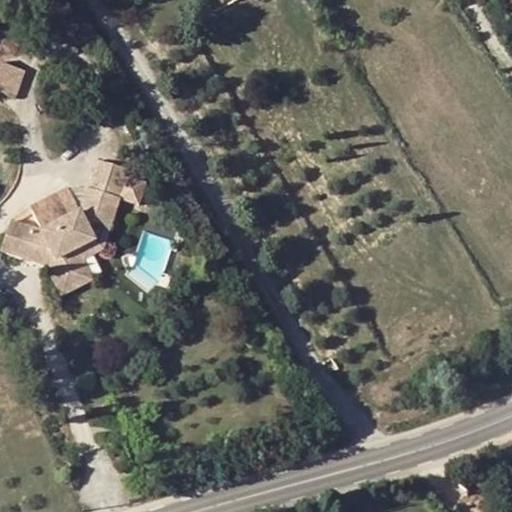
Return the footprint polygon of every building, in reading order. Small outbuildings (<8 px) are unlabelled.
[(29,51),(6,41),(0,55),(0,65),(20,74),(29,51)] [(20,74),(0,65),(0,94),(13,100),(22,75),(20,74)] [(63,79),(49,85),(55,100),(69,95),(63,79)] [(38,251),(46,267),(61,297),(83,286),(68,254),(94,241),(86,225),(92,222),(96,220),(111,225),(120,199),(86,189),(79,212),(40,232),(10,222),(0,248),(0,251),(22,259),(25,247),(38,251)] [(68,254),(83,286),(94,280),(84,260),(104,250),(111,225),(96,220),(92,222),(104,226),(97,247),(94,241),(68,254)] [(25,247),(22,259),(46,267),(38,251),(25,247)] [(173,278),(162,274),(161,274),(159,281),(158,286),(169,289),(173,278)]
